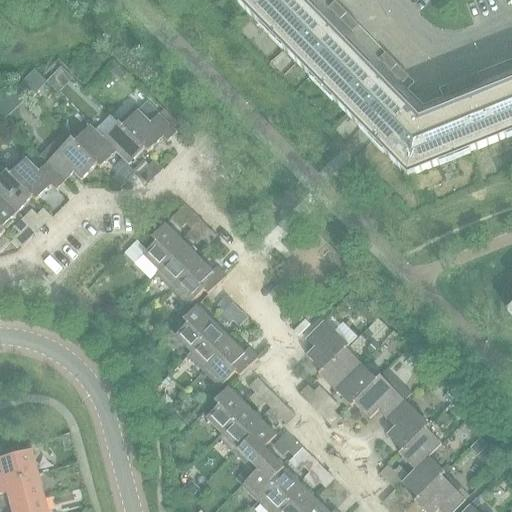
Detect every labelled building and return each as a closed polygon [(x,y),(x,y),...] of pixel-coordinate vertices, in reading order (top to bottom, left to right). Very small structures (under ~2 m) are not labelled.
[(235,0),(362,129),(372,139),(408,177),(511,134),(511,58),(439,88),(447,109),(419,120),(398,98),(414,83),(333,0),(235,0)] [(134,107),(118,123),(144,149),(144,150),(147,153),(163,138),(167,142),(177,133),(158,114),(150,123),(134,107)] [(87,123),(71,139),(97,165),(96,165),(100,169),(115,153),(116,152),(102,139),(103,139),(87,123)] [(118,123),(103,139),(102,139),(116,152),(115,153),(128,166),(144,150),(144,149),(118,123)] [(71,139),(46,163),(65,181),(73,173),(81,181),(96,165),(97,165),(71,139)] [(22,155),(6,172),(32,197),(32,198),(35,201),(51,186),(56,191),(65,181),(46,163),(38,171),(22,155)] [(157,175),(163,169),(154,160),(148,166),(157,175)] [(6,172),(0,177),(0,196),(17,213),(32,198),(32,197),(6,172)] [(119,189),(126,182),(117,173),(110,179),(119,189)] [(0,196),(0,228),(1,229),(1,228),(17,213),(0,196)] [(46,224),(52,217),(43,208),(36,215),(46,224)] [(191,230),(200,221),(194,215),(185,224),(191,230)] [(155,242),(143,255),(134,263),(150,279),(155,274),(158,271),(159,271),(172,258),(168,254),(181,241),(165,225),(151,238),(155,242)] [(207,246),(216,237),(210,230),(201,239),(207,246)] [(21,248),(28,242),(18,233),(12,239),(21,248)] [(158,271),(155,274),(171,290),(188,274),(184,269),(196,256),(181,241),(168,254),(172,258),(159,271),(158,271)] [(188,274),(171,290),(188,306),(203,290),(207,295),(225,276),(216,267),(212,271),(196,256),(184,269),(188,274)] [(223,312),(232,302),(226,296),(216,305),(223,312)] [(190,352),(191,353),(204,340),(199,335),(212,322),(196,306),(183,320),(187,324),(174,337),(190,352)] [(239,327),(248,318),(241,312),(232,321),(239,327)] [(306,356),(321,371),(322,372),(345,349),(348,346),(323,321),(305,340),(313,348),(306,356)] [(204,340),(191,353),(190,352),(187,356),(203,372),(219,355),(215,351),(228,338),(212,322),(199,335),(204,340)] [(219,355),(203,372),(219,388),(235,372),(239,376),(257,358),(248,349),(243,353),(228,338),(215,351),(219,355)] [(322,372),(321,371),(318,375),(334,391),(360,365),(345,349),(322,372)] [(360,365),(334,391),(351,407),(354,404),(353,403),(376,380),(360,365)] [(376,380),(353,403),(354,404),(370,419),(377,412),(385,419),(404,401),(411,394),(386,369),(376,380)] [(254,393),(263,384),(257,378),(248,387),(254,393)] [(305,401),(314,392),(307,385),(298,394),(305,401)] [(222,434),(235,421),(231,417),(244,404),(228,388),(214,401),(219,406),(206,418),(222,434)] [(270,409),(279,400),(273,393),(264,403),(270,409)] [(404,401),(385,419),(394,427),(386,435),(402,451),(425,429),(429,426),(404,401)] [(235,421),(222,434),(218,437),(234,453),(251,437),(246,433),(259,420),(244,404),(231,417),(235,421)] [(286,425),(295,416),(289,410),(280,419),(286,425)] [(331,427),(340,418),(334,411),(324,420),(331,427)] [(251,437),(234,453),(251,469),(254,466),(253,465),(267,452),(263,448),(276,436),(259,420),(246,433),(251,437)] [(402,451),(398,454),(414,470),(414,471),(428,457),(441,445),(425,429),(402,451)] [(293,457),(302,448),(296,442),(287,451),(293,457)] [(0,475),(0,484),(39,474),(32,450),(0,459),(0,462),(3,474),(0,475)] [(267,452),(253,465),(254,466),(257,469),(242,486),(258,502),(274,485),(270,481),(283,468),(267,452)] [(309,473),(318,464),(312,457),(303,467),(309,473)] [(414,470),(401,483),(417,498),(418,499),(444,473),(428,457),(414,471),(414,470)] [(385,480),(394,471),(387,465),(378,474),(385,480)] [(274,485),(258,502),(268,511),(278,511),(290,501),(285,497),(298,484),(283,468),(270,481),(274,485)] [(325,488),(334,479),(328,473),(318,482),(325,488)] [(444,473),(418,499),(417,498),(414,502),(423,511),(436,511),(438,511),(439,511),(453,511),(465,501),(456,492),(460,489),(444,473)] [(39,474),(0,484),(0,493),(8,492),(12,506),(45,497),(39,474)] [(290,501),(278,511),(301,511),(314,499),(298,484),(285,497),(290,501)] [(48,511),(45,497),(12,506),(13,511),(48,511)] [(335,511),(334,510),(331,511),(327,511),(314,499),(301,511),(335,511)]
